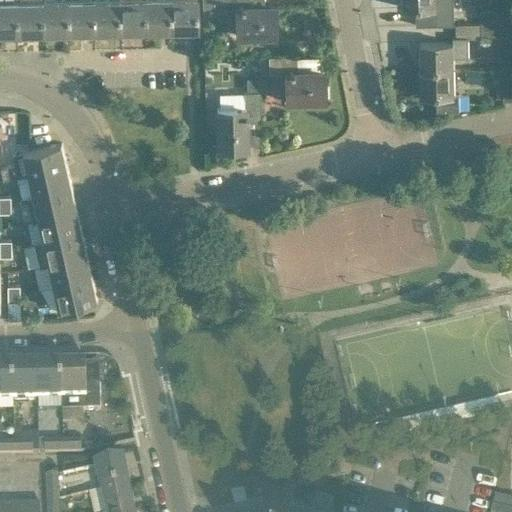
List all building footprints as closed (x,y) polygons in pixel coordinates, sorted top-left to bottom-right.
[(0,0),(0,34),(16,34),(16,0),(0,0)] [(42,33),(41,0),(33,0),(16,0),(16,34),(42,33)] [(68,33),(66,0),(41,0),(42,33),(68,33)] [(93,32),(92,0),(66,0),(68,33),(93,32)] [(119,32),(118,0),(92,0),(93,32),(119,32)] [(145,31),(143,0),(118,0),(119,32),(145,31)] [(170,31),(169,0),(143,0),(145,31),(170,31)] [(196,30),(196,1),(195,0),(169,0),(170,31),(196,30)] [(247,6),(247,0),(200,0),(201,8),(235,7),(235,35),(275,34),(274,6),(247,6)] [(402,0),(403,7),(415,6),(416,24),(426,24),(454,23),(454,22),(451,22),(450,0),(402,0)] [(511,22),(511,8),(481,10),(481,23),(511,22)] [(511,34),(511,22),(481,23),(481,35),(511,34)] [(420,44),(417,46),(417,55),(420,57),(420,68),(455,67),(469,67),(468,23),(454,23),(426,24),(427,42),(420,42),(420,44)] [(297,71),(296,56),(268,57),(268,73),(284,72),(285,100),(324,100),(323,71),(297,71)] [(511,98),(511,65),(502,66),(503,97),(503,99),(511,98)] [(455,91),(455,67),(420,68),(420,69),(417,72),(417,80),(420,83),(421,94),(437,94),(437,110),(459,109),(458,91),(455,91)] [(260,119),(259,92),(258,76),(247,76),(247,92),(243,92),(244,107),(216,108),(217,147),(246,146),(245,120),(260,119)] [(29,174),(67,165),(62,142),(24,151),(29,174)] [(29,174),(34,195),(34,196),(72,187),(67,165),(29,174)] [(77,210),(72,187),(34,196),(27,198),(33,220),(77,210)] [(0,204),(11,204),(11,196),(0,195),(0,204)] [(11,204),(0,204),(0,212),(11,212),(11,204)] [(82,232),(77,210),(33,220),(33,221),(40,219),(44,239),(35,242),(82,232)] [(87,254),(82,232),(35,242),(40,265),(87,254)] [(0,248),(12,248),(12,240),(0,240),(0,248)] [(12,248),(0,248),(0,256),(12,256),(12,248)] [(92,276),(87,254),(40,265),(41,266),(50,264),(55,285),(92,276)] [(55,285),(60,308),(98,299),(92,276),(55,285)] [(20,293),(20,285),(8,285),(8,293),(20,293)] [(20,293),(8,293),(8,301),(20,301),(20,293)] [(61,401),(61,366),(37,367),(38,401),(61,401)] [(86,386),(85,366),(61,366),(61,401),(62,401),(62,413),(100,412),(100,386),(86,386)] [(0,402),(14,402),(13,367),(0,367),(0,402)] [(38,401),(37,367),(13,367),(14,402),(38,401)] [(81,453),(81,443),(63,444),(63,454),(81,453)] [(63,454),(63,444),(45,444),(45,455),(63,454)] [(0,455),(15,456),(14,445),(0,445),(0,455)] [(32,445),(14,445),(15,456),(32,455),(32,445)] [(96,468),(101,492),(127,486),(122,462),(96,468)] [(58,501),(58,476),(46,476),(47,501),(58,501)] [(121,511),(132,510),(127,486),(101,492),(105,511),(121,511)] [(511,511),(511,499),(497,497),(493,511),(511,511)] [(58,511),(58,501),(47,501),(47,511),(58,511)]
